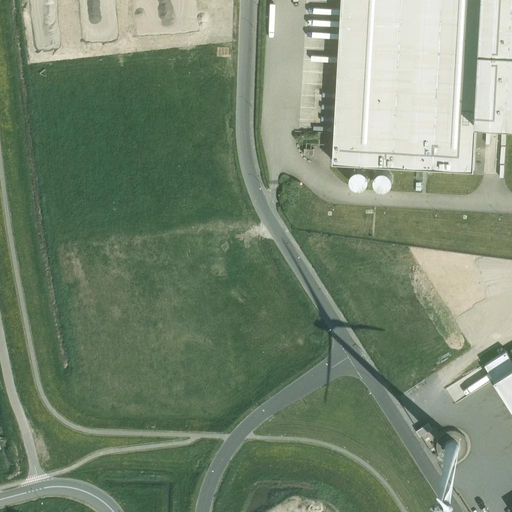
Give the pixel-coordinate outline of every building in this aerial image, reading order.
[(330,37),(330,0),(305,0),(305,39),(317,39),(317,37),(330,37)] [(511,0),(341,0),(333,162),(474,169),(477,122),(511,124),(511,0)] [(302,152),(312,152),(312,143),(302,144),(302,152)] [(352,184),(355,186),(359,187),(363,186),(367,184),(369,180),(369,176),(367,172),(363,169),(359,168),(355,169),(352,172),(350,176),(350,180),(352,184)] [(375,183),(377,187),(381,188),(385,188),(389,187),(392,183),(393,179),(392,175),(389,172),(385,170),(381,170),(377,172),(375,175),(374,179),(375,183)] [(221,266),(173,272),(174,280),(222,274),(221,266)] [(511,358),(506,350),(485,364),(511,405),(511,358)] [(416,431),(420,436),(433,428),(429,422),(416,431)]
